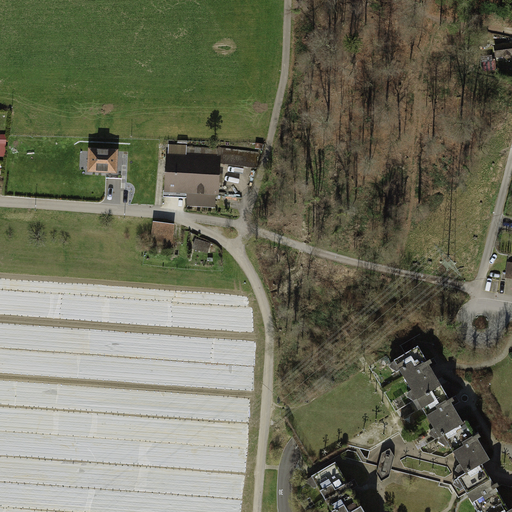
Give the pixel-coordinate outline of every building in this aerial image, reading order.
[(511,44),(496,46),(497,56),(505,55),(505,56),(506,58),(508,57),(509,56),(509,54),(511,53),(511,44)] [(490,68),(492,56),(482,55),(481,59),(480,59),(479,67),(490,68)] [(120,147),(92,145),(91,164),(118,166),(120,147)] [(257,150),(168,149),(168,190),(223,191),(224,165),(257,165),(257,150)] [(179,223),(155,221),(153,240),(176,243),(179,223)] [(195,248),(211,251),(213,242),(197,238),(195,248)] [(428,363),(417,346),(393,361),(394,362),(391,364),(389,368),(395,372),(399,370),(411,390),(408,392),(406,397),(413,401),(418,410),(421,409),(433,428),(430,430),(428,435),(435,439),(439,438),(439,439),(438,442),(445,447),(448,445),(460,464),(456,466),(455,470),(461,475),(457,478),(458,478),(454,480),(453,485),(460,489),(463,487),(477,511),(511,511),(511,508),(509,510),(495,487),(481,464),(489,459),(476,437),(467,421),(463,423),(450,401),(428,363)] [(380,475),(391,478),(398,452),(386,449),(380,475)] [(364,511),(349,484),(335,461),(312,476),(308,477),(306,482),(313,487),(317,485),(332,511),(330,511),(364,511)]
